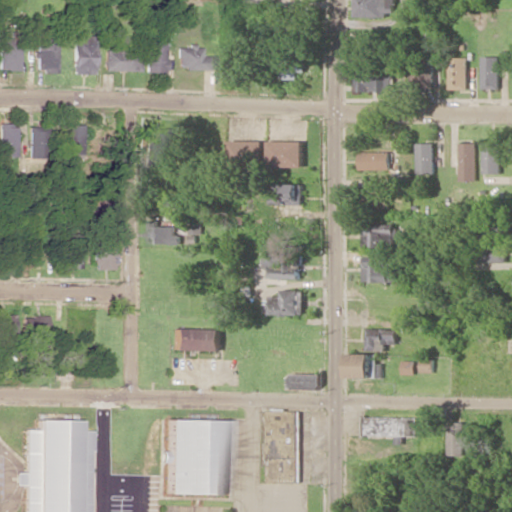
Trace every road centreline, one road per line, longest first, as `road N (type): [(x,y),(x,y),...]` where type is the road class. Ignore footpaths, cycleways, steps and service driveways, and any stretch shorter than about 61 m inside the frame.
road 1 (residential): [(511,115),(0,98)]
road 2 (residential): [(511,405),(0,394)]
road 3 (tertiary): [(340,0),(338,511)]
road 4 (residential): [(130,103),(129,398)]
road 5 (residential): [(126,292),(0,289)]
